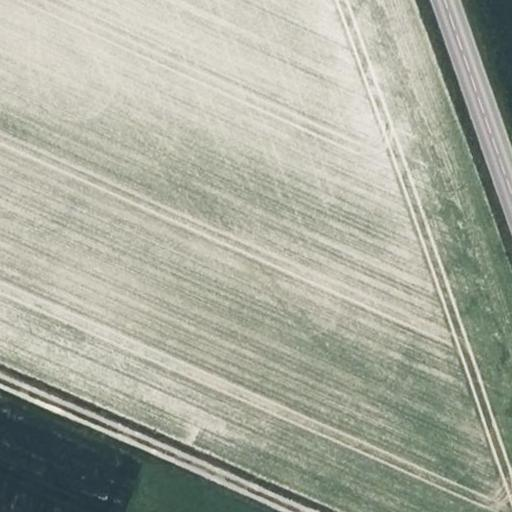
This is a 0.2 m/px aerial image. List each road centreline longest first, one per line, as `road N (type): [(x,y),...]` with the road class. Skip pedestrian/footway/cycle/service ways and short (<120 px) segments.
road 1 (track): [(293,511),(0,383)]
road 2 (tertiary): [(511,195),(442,0)]
